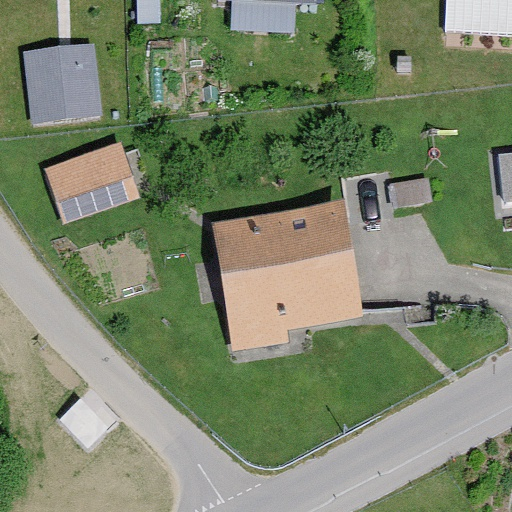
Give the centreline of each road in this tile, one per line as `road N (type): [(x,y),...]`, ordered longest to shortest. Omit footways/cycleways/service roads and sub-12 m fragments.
road 1 (unclassified): [(0,264),(47,330),(208,482),(224,511)]
road 2 (unclassified): [(254,511),(511,385)]
